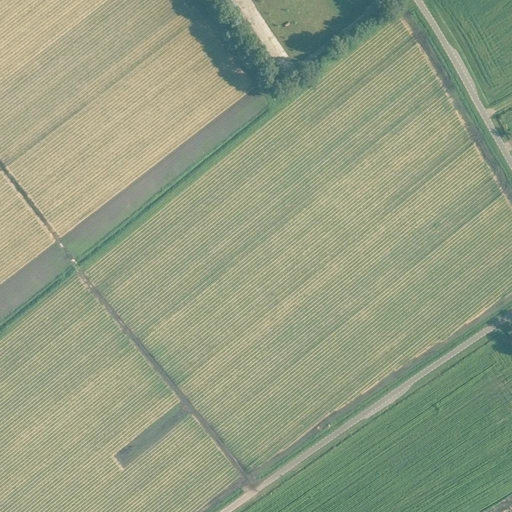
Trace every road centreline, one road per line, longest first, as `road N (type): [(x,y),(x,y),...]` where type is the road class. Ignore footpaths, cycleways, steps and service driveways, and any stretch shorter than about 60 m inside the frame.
road 1 (unclassified): [(220,511),(511,306)]
road 2 (unclassified): [(511,174),(412,0)]
